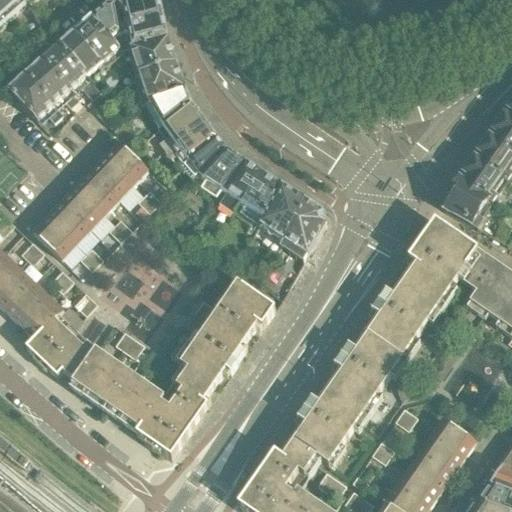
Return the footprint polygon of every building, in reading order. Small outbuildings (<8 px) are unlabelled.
[(0,0),(0,32),(6,27),(10,24),(27,9),(29,6),(36,0),(0,0)] [(123,7),(149,0),(118,0),(113,5),(113,8),(115,12),(123,10),(123,7)] [(121,32),(122,31),(163,19),(158,0),(149,0),(123,7),(123,10),(127,26),(120,27),(121,32)] [(93,23),(111,43),(119,35),(120,36),(123,35),(122,31),(121,32),(120,27),(118,25),(115,12),(113,8),(108,9),(93,23)] [(133,51),(169,41),(168,39),(163,19),(122,31),(123,35),(124,34),(124,36),(129,34),(133,51)] [(76,37),(104,68),(112,61),(120,70),(125,65),(124,62),(123,56),(120,53),(111,43),(93,23),(93,22),(85,28),(86,29),(77,37),(76,37)] [(110,90),(118,83),(112,76),(104,68),(76,37),(69,43),(60,51),(87,82),(96,75),(110,90)] [(169,41),(133,51),(131,52),(133,60),(140,79),(177,67),(172,51),(170,44),(169,41)] [(87,82),(60,51),(53,57),(53,58),(44,66),(71,97),(80,89),(93,104),(101,98),(87,82)] [(71,97),(44,66),(37,72),(28,80),(55,111),(63,104),(71,113),(79,105),(71,97)] [(138,99),(142,112),(149,106),(186,93),(177,67),(140,79),(140,81),(133,83),(133,84),(138,99)] [(63,120),(55,111),(28,80),(27,80),(20,86),(10,96),(38,126),(47,118),(55,127),(63,120)] [(156,129),(158,134),(191,107),(189,101),(189,102),(186,93),(149,106),(160,125),(156,129)] [(160,148),(165,156),(204,125),(191,107),(158,134),(159,135),(165,144),(160,148)] [(110,132),(111,131),(117,125),(103,112),(97,118),(97,119),(104,126),(110,132)] [(511,126),(507,123),(504,121),(493,136),(497,138),(492,144),(511,157),(511,126)] [(177,159),(184,169),(217,143),(204,125),(165,156),(172,164),(177,159)] [(118,140),(127,135),(123,128),(114,136),(118,140)] [(511,157),(492,144),(489,142),(478,157),(482,160),(477,166),(510,188),(511,185),(511,178),(511,157)] [(193,184),(198,179),(215,161),(224,152),(217,143),(184,169),(182,171),(193,184)] [(119,148),(104,164),(133,191),(149,175),(119,148)] [(223,195),(225,196),(246,167),(227,155),(219,164),(215,161),(198,179),(203,181),(207,184),(201,193),(217,204),(223,195)] [(104,164),(90,178),(119,206),(133,191),(104,164)] [(510,189),(510,188),(477,166),(474,164),(464,179),(467,181),(463,187),(495,209),(494,210),(495,210),(500,202),(497,200),(507,187),(510,189)] [(241,206),(243,208),(264,179),(246,167),(225,196),(227,198),(221,207),(235,216),(241,206)] [(90,178),(76,193),(105,221),(119,206),(90,178)] [(241,217),(261,230),(282,191),(264,179),(243,208),(245,209),(241,217)] [(492,208),(494,210),(495,209),(463,187),(459,185),(449,200),(452,202),(447,210),(443,208),(443,209),(443,210),(443,211),(443,212),(443,214),(444,214),(445,215),(477,233),(483,225),(481,224),(492,208)] [(275,239),(285,246),(308,208),(307,207),(298,200),(298,201),(282,191),(261,230),(255,239),(268,249),(275,239)] [(76,193),(62,208),(91,236),(105,221),(76,193)] [(174,201),(168,194),(158,204),(161,206),(155,212),(159,216),(174,201)] [(150,195),(144,201),(155,212),(161,206),(158,204),(153,198),(150,195)] [(155,212),(144,201),(138,207),(142,210),(150,218),(155,212)] [(62,208),(48,223),(77,250),(91,236),(62,208)] [(308,208),(285,246),(280,253),(284,256),(289,249),(308,261),(326,229),(324,217),(323,218),(308,208)] [(142,210),(141,210),(136,215),(144,224),(150,218),(142,210)] [(0,222),(0,234),(9,225),(3,219),(0,222)] [(494,241),(503,246),(511,230),(511,221),(508,219),(499,234),(494,241)] [(77,250),(48,223),(34,238),(63,265),(77,250)] [(121,224),(115,230),(127,241),(132,236),(121,224)] [(9,225),(0,234),(0,238),(4,242),(15,230),(9,225)] [(414,267),(402,284),(440,311),(458,284),(477,297),(470,306),(511,335),(511,342),(508,348),(511,350),(511,279),(440,229),(429,245),(424,242),(409,264),(414,267)] [(127,241),(115,230),(110,236),(121,247),(127,241)] [(20,242),(17,238),(11,244),(14,248),(20,242)] [(33,247),(22,259),(17,264),(23,270),(28,264),(39,253),(33,247)] [(39,253),(28,264),(33,270),(45,258),(39,253)] [(92,253),(86,259),(98,270),(103,264),(92,253)] [(0,264),(0,294),(20,273),(5,259),(0,264)] [(98,270),(86,259),(81,264),(92,276),(98,270)] [(0,294),(0,310),(7,317),(34,288),(20,273),(0,294)] [(51,287),(57,293),(68,281),(62,275),(51,287)] [(68,281),(57,293),(63,298),(74,286),(68,281)] [(377,320),(365,338),(403,364),(440,311),(402,284),(391,300),(386,297),(380,306),(379,306),(379,307),(373,316),(372,316),(377,320)] [(7,317),(22,331),(49,302),(34,288),(7,317)] [(184,371),(159,407),(137,440),(172,464),(209,411),(204,408),(217,388),(226,375),(231,379),(232,378),(231,378),(244,359),(239,356),(258,329),(263,333),(276,314),(243,291),(223,319),(203,305),(192,321),(212,335),(206,345),(196,338),(181,359),(176,366),(184,371)] [(75,310),(81,315),(92,303),(86,298),(75,310)] [(70,393),(88,405),(110,373),(92,360),(87,355),(56,325),(64,316),(49,302),(22,331),(35,344),(27,353),(58,382),(63,376),(69,380),(75,385),(70,393)] [(92,303),(81,315),(87,321),(98,309),(92,303)] [(116,350),(126,356),(135,343),(125,337),(116,350)] [(340,374),(328,391),(366,418),(403,364),(365,338),(353,354),(349,351),(342,360),(341,360),(341,361),(335,370),(334,370),(340,374)] [(135,343),(126,356),(136,363),(145,350),(135,343)] [(143,369),(153,375),(162,362),(152,355),(143,369)] [(162,362),(153,375),(163,382),(172,369),(162,362)] [(88,405),(104,417),(127,384),(110,373),(88,405)] [(104,417),(120,428),(142,395),(127,384),(104,417)] [(303,427),(291,444),(329,470),(366,418),(328,391),(316,408),(311,404),(305,413),(304,414),(305,414),(298,423),(297,424),(303,427)] [(120,428),(137,440),(159,407),(142,395),(120,428)] [(404,413),(400,420),(413,429),(418,422),(404,413)] [(413,429),(400,420),(395,426),(409,435),(413,429)] [(443,423),(431,441),(464,464),(476,446),(443,423)] [(431,441),(419,458),(452,481),(464,464),(431,441)] [(288,511),(296,502),(321,466),(329,471),(329,470),(291,444),(280,460),(275,457),(238,510),(241,511),(288,511)] [(381,447),(377,453),(390,462),(394,456),(381,447)] [(390,462),(377,453),(372,460),(385,469),(390,462)] [(511,457),(502,472),(511,474),(511,457)] [(419,458),(407,475),(440,498),(452,481),(419,458)] [(511,474),(502,472),(489,490),(511,498),(511,474)] [(407,475),(395,492),(424,511),(430,511),(440,498),(407,475)] [(318,490),(325,496),(335,483),(327,477),(318,490)] [(353,488),(366,497),(371,490),(357,481),(353,488)] [(335,483),(325,496),(337,504),(346,491),(335,483)] [(478,506),(474,511),(511,511),(511,498),(489,490),(478,506)] [(384,509),(386,511),(387,511),(424,511),(395,492),(384,509)] [(344,509),(348,511),(361,511),(366,505),(354,496),(344,509)] [(288,511),(311,511),(296,502),(288,511)]
